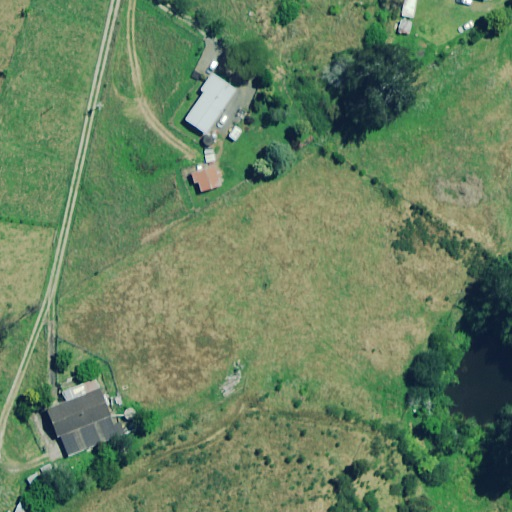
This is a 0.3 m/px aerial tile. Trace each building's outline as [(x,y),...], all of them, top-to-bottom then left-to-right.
[(414,0),(403,0),(401,16),(412,18),(414,0)] [(233,90),(210,74),(199,91),(202,93),(183,120),(204,134),(233,90)] [(219,186),(212,165),(188,172),(191,184),(196,183),(199,192),(219,186)] [(125,434),(118,417),(108,421),(96,390),(84,395),(80,385),(62,392),(66,402),(43,411),(54,437),(58,436),(66,457),(125,434)] [(44,484),(38,473),(25,479),(31,490),(44,484)] [(33,511),(36,506),(20,498),(13,511),(33,511)]
